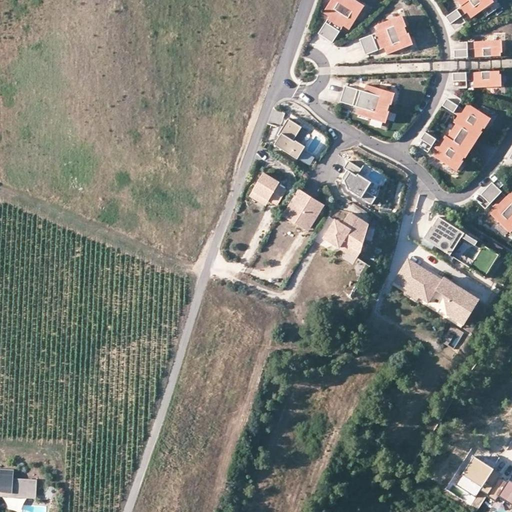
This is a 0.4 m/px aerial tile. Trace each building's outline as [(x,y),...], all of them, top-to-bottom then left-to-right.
[(327,39),(353,1),(352,0),(334,0),(326,14),(332,18),(321,34),(327,39)] [(458,2),(462,8),(447,18),(452,26),(469,14),(473,20),(494,6),(492,3),(493,2),(491,0),(460,0),(458,2)] [(353,1),(327,39),(334,44),(346,27),(352,31),(366,9),(364,8),(365,6),(357,1),(356,2),(353,1)] [(364,49),(408,33),(407,30),(408,30),(405,21),(404,22),(403,19),(378,27),(380,34),(361,41),(364,49)] [(408,33),(364,49),(367,57),(386,50),(388,57),(413,48),(412,45),(414,45),(410,36),(409,36),(408,33)] [(502,46),(502,43),(476,44),(476,51),(456,52),(456,60),(503,58),(502,56),(504,55),(504,46),(502,46)] [(501,77),(501,74),(454,75),(454,84),(475,83),(475,90),(501,89),(501,86),(502,86),(502,77),(501,77)] [(344,96),(388,110),(389,107),(391,108),(393,99),(392,98),(393,95),(368,87),(366,94),(347,88),(344,96)] [(388,110),(344,96),(341,104),(361,110),(359,117),(383,125),(384,122),(386,122),(389,114),(387,113),(388,110)] [(453,133),(469,144),(478,131),(482,134),(484,131),(485,132),(490,124),(489,124),(491,121),(469,106),(465,113),(448,101),(444,108),(459,119),(455,125),(457,127),(453,133)] [(275,146),(298,160),(306,147),(296,141),(296,142),(294,141),(302,128),(288,119),(278,136),(280,137),(275,146)] [(469,144),(474,148),(483,134),(482,134),(478,131),(469,144)] [(469,144),(453,133),(448,140),(446,139),(442,145),(426,134),(421,141),(438,153),(434,159),(456,173),(457,170),(459,171),(464,163),(462,163),(465,159),(461,156),(469,144)] [(474,148),(469,144),(461,156),(465,159),(466,160),(474,148)] [(308,156),(304,163),(311,166),(315,160),(308,156)] [(363,170),(349,162),(345,169),(348,171),(343,179),(348,191),(372,207),(377,199),(367,193),(372,184),(359,176),(363,170)] [(264,172),(253,190),(269,200),(277,205),(287,190),(279,185),(280,182),(264,172)] [(488,191),(511,214),(511,194),(508,199),(494,185),(488,191)] [(320,213),(324,205),(299,189),(283,215),(303,228),(308,220),(310,221),(317,211),(320,213)] [(269,200),(253,190),(250,195),(266,205),(269,200)] [(511,214),(488,191),(482,197),(497,211),(492,216),(510,234),(511,232),(511,214)] [(308,231),(320,213),(317,211),(310,221),(308,220),(303,228),(308,231)] [(335,221),(324,238),(339,248),(343,241),(361,252),(368,225),(349,213),(342,225),(335,221)] [(499,255),(438,218),(432,227),(431,227),(423,240),(451,257),(462,238),(473,245),(481,250),(474,261),(466,256),(461,263),(486,278),(499,255)] [(461,263),(473,245),(462,238),(451,257),(461,263)] [(357,259),(361,252),(343,241),(339,248),(357,259)] [(407,259),(398,275),(410,282),(419,266),(407,259)] [(410,282),(398,275),(393,282),(428,302),(426,306),(455,323),(471,297),(470,294),(452,282),(450,285),(419,266),(410,282)] [(443,276),(441,280),(450,285),(452,282),(452,281),(443,276)] [(478,299),(470,294),(471,297),(457,320),(455,323),(461,327),(478,299)] [(494,469),(475,458),(457,485),(476,497),(494,469)] [(0,493),(12,494),(13,480),(14,472),(0,471),(0,493)] [(511,480),(505,476),(491,495),(511,509),(511,480)] [(12,494),(0,493),(0,498),(37,501),(37,496),(28,495),(29,481),(13,480),(12,494)] [(29,481),(28,495),(37,496),(38,481),(29,481)]
